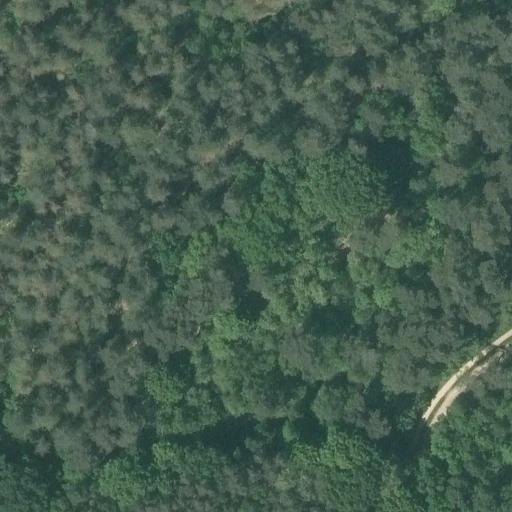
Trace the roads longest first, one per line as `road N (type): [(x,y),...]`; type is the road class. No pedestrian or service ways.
road 1 (track): [(422,461),(321,440),(161,478),(82,475),(33,453),(0,410)]
road 2 (track): [(422,461),(450,409),(511,355)]
